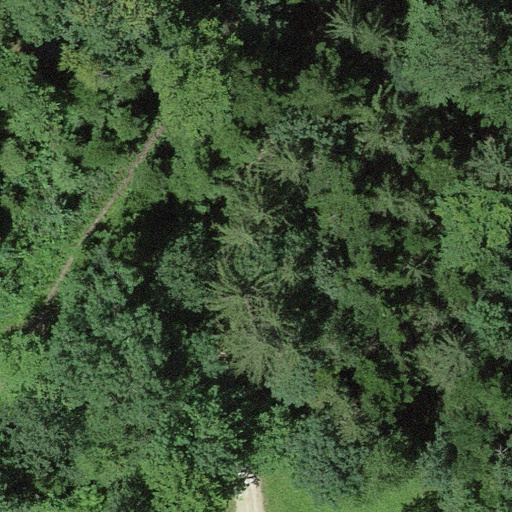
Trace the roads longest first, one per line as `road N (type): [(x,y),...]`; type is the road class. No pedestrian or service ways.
road 1 (track): [(239,511),(213,286),(268,129),(333,0)]
road 2 (track): [(0,324),(213,286)]
